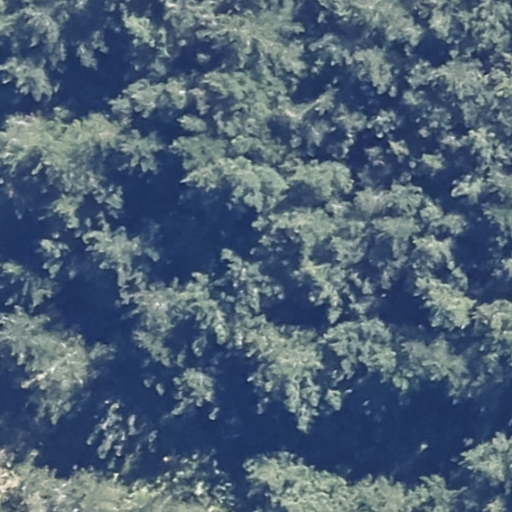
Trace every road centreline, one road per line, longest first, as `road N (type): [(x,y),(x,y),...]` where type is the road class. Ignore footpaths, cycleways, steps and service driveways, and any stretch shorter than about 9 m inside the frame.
road 1 (track): [(0,184),(44,409),(469,437),(511,466)]
road 2 (track): [(123,0),(0,181)]
